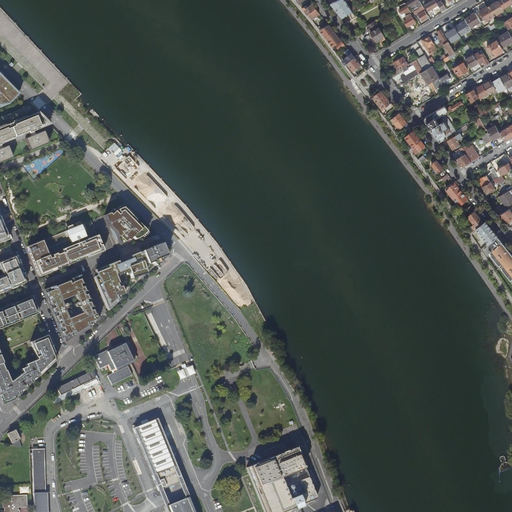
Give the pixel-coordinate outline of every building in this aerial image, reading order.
[(338,0),(331,3),(343,18),(367,5),(366,3),(356,8),(355,6),(351,8),(347,2),(351,0),(353,0),(354,0),(338,0)] [(412,0),(407,3),(409,6),(412,5),(413,7),(417,4),(419,7),(414,10),(413,12),(423,6),(421,3),(420,1),(420,0),(419,0),(418,0),(412,0)] [(433,0),(431,2),(425,6),(430,15),(434,13),(432,10),(439,6),(435,0),(433,0)] [(435,0),(439,6),(443,12),(445,11),(444,10),(446,8),(444,5),(445,4),(442,0),(441,0),(440,1),(439,0),(435,0)] [(498,2),(503,9),(510,5),(511,8),(511,1),(511,0),(499,0),(498,1),(498,2)] [(401,8),(399,9),(402,14),(405,12),(407,16),(411,14),(412,13),(405,2),(400,6),(401,8)] [(487,7),(493,17),(498,14),(498,13),(503,9),(498,2),(492,6),(491,5),(487,7)] [(312,4),(305,10),(308,14),(316,8),(312,4)] [(479,12),(485,22),(493,17),(487,7),(479,12)] [(316,8),(308,14),(311,17),(313,15),(314,17),(320,13),(316,8)] [(418,15),(422,21),(428,17),(424,11),(418,15)] [(466,20),(470,28),(481,22),(476,13),(465,19),(466,20)] [(405,17),(406,18),(404,19),(405,21),(404,21),(407,26),(415,21),(411,14),(407,16),(405,17)] [(466,20),(455,27),(460,35),(461,36),(471,30),(470,28),(466,20)] [(503,23),(505,26),(506,25),(509,29),(511,26),(511,21),(509,23),(507,20),(503,23)] [(367,26),(373,36),(373,37),(372,38),(372,39),(372,40),(373,40),(373,41),(374,41),(375,41),(376,41),(382,37),(384,36),(379,28),(379,27),(375,21),(367,26)] [(497,24),(491,27),(489,25),(485,28),(488,32),(491,30),(498,26),(497,24)] [(320,30),(333,46),(339,42),(342,41),(329,25),(322,28),(320,30)] [(437,45),(438,48),(443,45),(448,42),(439,28),(436,30),(439,34),(437,36),(439,40),(441,39),(443,41),(439,43),(437,45)] [(511,37),(508,31),(496,38),(498,40),(502,48),(511,41),(511,37)] [(429,36),(421,41),(425,47),(428,51),(435,47),(433,44),(433,43),(429,36)] [(498,40),(490,45),(489,46),(487,47),(490,51),(492,50),(495,55),(503,50),(502,48),(498,40)] [(443,45),(450,55),(454,52),(448,42),(443,45)] [(450,55),(446,58),(447,60),(449,58),(450,60),(457,56),(456,54),(459,52),(458,50),(454,52),(450,55)] [(482,50),(474,55),(479,64),(484,62),(486,66),(490,64),(482,50)] [(352,53),(346,58),(344,60),(347,64),(348,63),(355,57),(352,53)] [(420,57),(408,64),(402,68),(404,72),(409,69),(409,68),(413,65),(416,69),(401,78),(404,83),(421,73),(432,66),(428,60),(424,54),(420,57)] [(465,59),(471,68),(479,64),(474,55),(473,54),(465,59)] [(348,63),(354,71),(361,65),(355,57),(348,63)] [(404,57),(394,62),(399,70),(402,68),(408,64),(404,57)] [(459,65),(453,69),(456,73),(457,72),(459,76),(468,71),(463,63),(462,63),(459,65)] [(421,73),(428,85),(429,84),(439,78),(432,66),(421,73)] [(429,84),(430,86),(433,91),(444,84),(443,82),(442,81),(444,80),(445,81),(451,78),(452,78),(454,76),(451,71),(446,74),(440,78),(439,78),(429,84)] [(501,78),(507,88),(511,84),(511,78),(509,73),(501,78)] [(0,106),(8,103),(18,93),(0,74),(0,106)] [(493,83),(496,89),(498,92),(507,88),(501,78),(493,83)] [(483,86),(485,89),(488,94),(496,89),(493,83),(491,80),(487,82),(487,83),(483,86)] [(428,85),(419,90),(421,93),(422,94),(428,90),(426,88),(430,86),(429,84),(428,85)] [(426,88),(428,90),(432,97),(435,95),(430,86),(426,88)] [(474,89),(479,97),(481,100),(485,98),(484,96),(488,94),(485,89),(482,91),(481,89),(480,89),(478,86),(474,88),(474,89)] [(474,89),(466,94),(470,100),(471,101),(472,103),(473,102),(472,101),(479,97),(474,89)] [(373,97),(385,113),(387,111),(385,108),(391,103),(382,91),(373,97)] [(462,95),(466,103),(470,100),(466,94),(465,93),(462,95)] [(461,102),(452,107),(451,106),(447,108),(450,112),(463,105),(461,102)] [(473,105),(480,117),(481,116),(488,112),(487,110),(482,102),(481,103),(482,105),(480,106),(483,110),(482,111),(477,103),(473,105)] [(500,109),(497,111),(499,114),(502,112),(504,116),(508,114),(502,104),(498,106),(500,109)] [(446,105),(426,117),(425,122),(427,124),(436,117),(440,125),(432,129),(441,141),(452,134),(446,123),(453,118),(450,113),(450,112),(447,108),(446,105)] [(0,127),(0,144),(49,124),(37,112),(0,127)] [(392,120),(400,129),(403,127),(408,123),(400,114),(392,120)] [(436,117),(427,124),(432,129),(440,125),(436,117)] [(475,120),(479,128),(484,125),(479,117),(475,120)] [(511,124),(500,132),(502,135),(506,141),(511,137),(511,124)] [(479,128),(484,135),(488,133),(487,131),(486,129),(484,125),(479,128)] [(487,131),(488,133),(493,139),(496,137),(497,138),(502,135),(500,132),(496,125),(487,131)] [(24,139),(29,150),(47,143),(43,131),(24,139)] [(414,131),(406,137),(413,147),(415,145),(421,141),(414,131)] [(482,136),(487,143),(493,139),(488,133),(484,135),(482,136)] [(453,138),(447,141),(450,145),(463,137),(463,136),(458,139),(457,139),(455,136),(453,138)] [(463,137),(450,145),(453,149),(460,145),(459,142),(464,139),(463,137)] [(415,145),(419,151),(425,146),(421,141),(415,145)] [(118,157),(124,152),(115,142),(109,148),(118,157)] [(7,146),(0,148),(0,162),(11,158),(7,146)] [(468,149),(465,151),(470,158),(473,161),(480,157),(473,146),(468,149)] [(465,154),(456,160),(461,166),(464,167),(472,162),(469,159),(465,154)] [(437,160),(432,164),(438,172),(443,168),(437,160)] [(511,168),(509,163),(498,169),(502,175),(503,175),(511,169),(511,168)] [(491,170),(493,175),(496,179),(499,177),(494,168),(491,170)] [(484,180),(480,182),(483,187),(491,182),(488,178),(487,175),(483,177),(484,180)] [(491,182),(483,187),(487,194),(499,187),(496,183),(501,179),(500,177),(499,177),(496,179),(491,182)] [(455,183),(447,190),(455,199),(463,193),(455,183)] [(511,188),(500,196),(506,206),(511,202),(511,188)] [(463,193),(455,199),(459,205),(468,199),(463,193)] [(471,206),(464,211),(466,214),(473,209),(471,206)] [(123,207),(104,215),(113,236),(116,235),(119,244),(147,232),(123,207)] [(511,207),(500,215),(506,223),(511,219),(511,212),(511,211),(511,210),(511,207)] [(468,217),(474,224),(472,225),(475,229),(484,222),(475,211),(476,210),(475,209),(470,213),(471,215),(468,217)] [(91,220),(27,247),(39,277),(103,251),(91,220)] [(475,229),(471,233),(474,238),(480,232),(486,240),(479,246),(482,250),(489,244),(498,237),(485,221),(484,222),(475,229)] [(498,237),(489,244),(494,249),(501,243),(507,251),(509,250),(502,242),(498,237)] [(501,243),(494,249),(490,252),(496,261),(507,251),(501,243)] [(159,245),(98,269),(100,272),(97,274),(98,277),(95,278),(108,311),(120,299),(118,297),(125,294),(122,286),(120,286),(119,287),(118,284),(120,284),(117,275),(116,274),(119,273),(122,272),(123,273),(129,271),(131,278),(146,274),(144,266),(152,263),(155,266),(166,256),(163,249),(161,250),(159,245)] [(511,257),(507,251),(496,261),(501,266),(510,278),(511,276),(511,257)] [(0,293),(25,283),(14,257),(0,262),(0,267),(3,275),(0,275),(0,293)] [(45,291),(65,340),(89,325),(97,320),(79,277),(45,291)] [(31,297),(0,309),(0,398),(2,405),(15,400),(13,397),(21,394),(20,391),(27,388),(26,385),(33,382),(32,379),(40,376),(57,360),(48,337),(31,344),(38,361),(26,366),(27,369),(22,371),(23,376),(22,375),(14,380),(7,362),(4,363),(0,354),(0,327),(11,323),(12,325),(22,321),(22,320),(23,319),(24,321),(30,318),(30,317),(31,316),(32,317),(38,315),(31,297)] [(114,346),(94,356),(101,369),(109,364),(112,371),(116,369),(138,358),(130,341),(115,348),(114,346)] [(129,366),(109,376),(113,385),(133,375),(129,366)] [(93,371),(58,388),(61,395),(96,378),(93,371)] [(158,418),(134,428),(159,491),(183,481),(158,418)] [(7,434),(13,446),(22,448),(19,440),(20,440),(15,430),(7,434)] [(297,447),(248,467),(265,511),(283,511),(317,498),(297,447)] [(45,449),(33,449),(35,493),(35,511),(48,511),(48,492),(47,492),(45,449)] [(1,511),(19,511),(20,511),(17,511),(17,508),(27,508),(27,496),(12,496),(12,504),(11,504),(11,501),(3,501),(3,509),(5,509),(5,511),(1,511)] [(194,511),(188,496),(164,506),(166,511),(194,511)]
